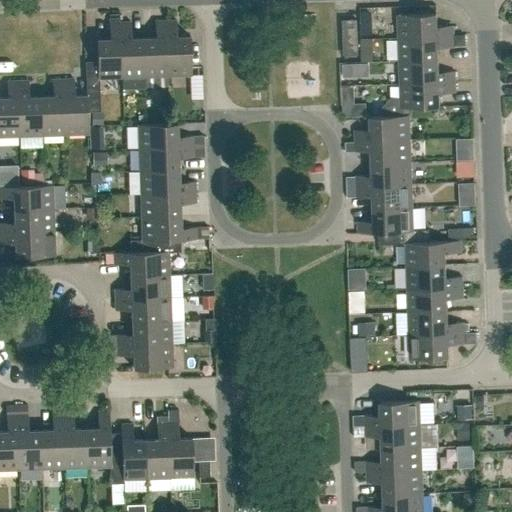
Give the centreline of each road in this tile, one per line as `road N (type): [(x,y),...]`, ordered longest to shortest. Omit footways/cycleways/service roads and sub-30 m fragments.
road 1 (residential): [(214,115),(215,205),(228,230),(247,239),(305,238),(336,203),(334,146),(300,112),(270,113)]
road 2 (residential): [(493,256),(486,0)]
road 3 (residential): [(98,392),(96,302),(88,290),(57,271),(0,274)]
road 4 (residential): [(344,381),(497,373)]
road 5 (residential): [(344,381),(348,511)]
road 6 (residential): [(98,392),(225,393)]
road 7 (residential): [(225,393),(241,383),(344,381)]
